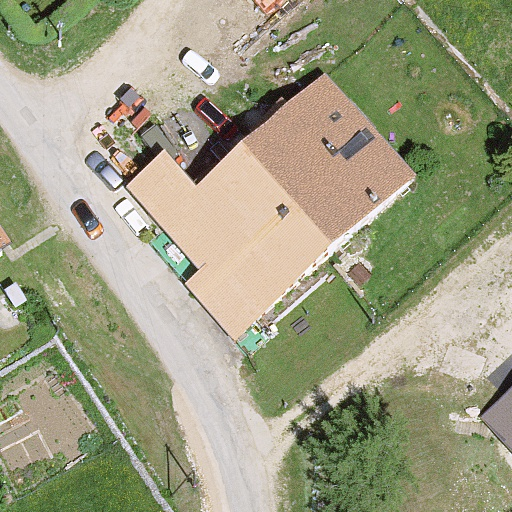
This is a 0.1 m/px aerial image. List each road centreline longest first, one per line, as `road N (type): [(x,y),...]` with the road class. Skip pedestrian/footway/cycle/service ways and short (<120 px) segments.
road 1 (unclassified): [(0,91),(226,414),(244,511)]
road 2 (track): [(511,212),(241,463)]
